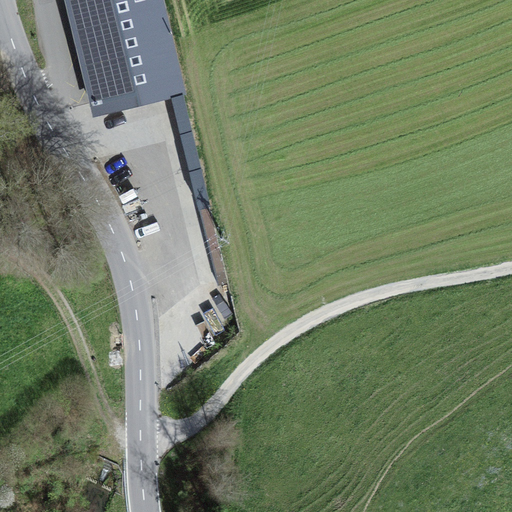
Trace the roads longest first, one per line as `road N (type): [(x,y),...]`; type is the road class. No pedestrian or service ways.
road 1 (tertiary): [(37,102),(118,244),(133,289),(145,511)]
road 2 (track): [(0,241),(58,295),(110,422),(141,433)]
